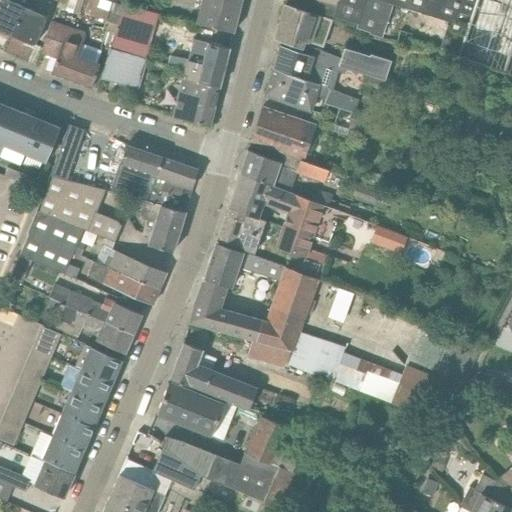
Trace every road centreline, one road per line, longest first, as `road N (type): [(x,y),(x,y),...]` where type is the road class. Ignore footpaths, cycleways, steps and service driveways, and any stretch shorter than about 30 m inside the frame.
road 1 (residential): [(80,511),(170,312),(220,156)]
road 2 (residential): [(220,156),(0,77)]
road 3 (residential): [(220,156),(261,0)]
